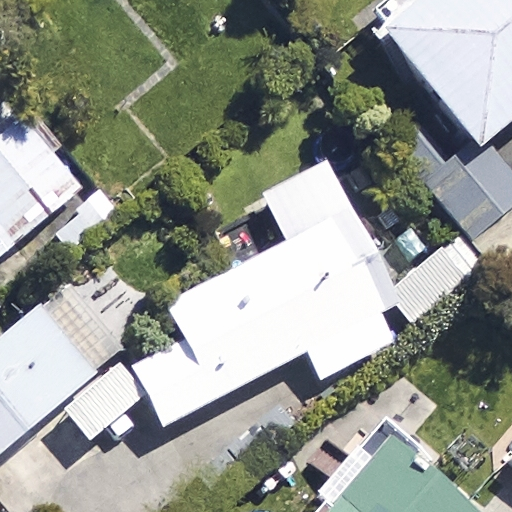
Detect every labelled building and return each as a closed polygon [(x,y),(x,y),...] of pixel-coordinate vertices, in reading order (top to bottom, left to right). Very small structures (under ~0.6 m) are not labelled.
[(351,46),(451,165),(511,114),(511,0),(379,0),(352,22),(363,35),(351,46)] [(0,253),(69,195),(0,113),(0,253)] [(511,199),(477,150),(427,186),(474,252),(511,224),(511,199)] [(386,314),(312,174),(250,206),(274,252),(150,318),(169,353),(52,414),(69,447),(134,413),(148,439),(295,362),(310,391),(386,351),(371,323),(386,314)] [(475,268),(452,240),(386,293),(410,322),(475,268)] [(0,447),(81,384),(28,316),(0,338),(0,447)] [(511,446),(497,468),(511,479),(511,446)] [(436,511),(364,449),(308,511),(436,511)]
